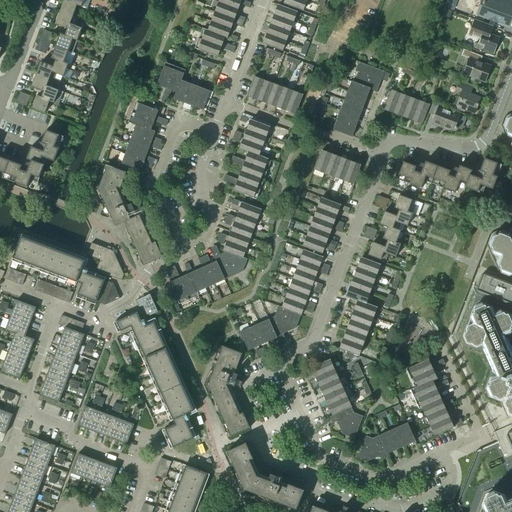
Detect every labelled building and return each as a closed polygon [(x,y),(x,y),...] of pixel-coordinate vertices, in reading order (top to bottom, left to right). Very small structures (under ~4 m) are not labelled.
[(72,17),(72,16),(76,6),(77,5),(68,2),(69,2),(64,0),(63,0),(59,12),(72,17)] [(237,10),(240,0),(219,0),(218,2),(237,10)] [(302,11),(306,1),(303,0),(284,0),(283,4),(302,11)] [(511,15),(511,8),(508,6),(509,0),(484,0),(484,1),(483,1),(482,4),(483,4),(479,15),(491,19),(491,18),(496,20),(495,21),(508,26),(511,15)] [(234,19),(237,10),(218,2),(215,12),(234,19)] [(293,22),(297,12),(278,5),(274,15),(293,22)] [(74,25),(77,18),(72,16),(72,17),(59,12),(55,24),(67,29),(69,24),(74,26),(74,25)] [(230,29),(234,19),(215,12),(211,22),(230,29)] [(289,32),(293,22),(274,15),(270,24),(289,32)] [(493,54),(500,38),(490,35),(493,27),(473,20),(468,34),(480,38),(478,44),(475,43),(473,50),(481,53),(482,50),(493,54)] [(226,39),(230,29),(211,22),(208,31),(224,37),(224,38),(226,39)] [(77,41),(82,28),(74,25),(74,26),(69,24),(67,29),(65,35),(64,36),(73,39),(72,39),(77,41)] [(286,41),(289,32),(270,24),(267,34),(286,41)] [(235,47),(222,42),(224,38),(224,37),(208,31),(205,30),(198,50),(217,57),(220,48),(233,53),(235,47)] [(73,53),(77,41),(72,39),(73,39),(64,36),(65,35),(60,34),(55,46),(68,51),(73,53)] [(282,51),(286,41),(267,34),(263,44),(282,51)] [(64,62),(68,51),(55,46),(51,59),(55,60),(64,63),(64,62)] [(484,82),(490,66),(480,62),(482,57),(463,49),(461,56),(468,58),(462,74),(484,82)] [(63,77),(68,64),(64,62),(64,63),(55,60),(53,67),(51,72),(56,74),(63,77)] [(53,67),(41,62),(36,74),(53,81),(56,74),(51,72),(53,67)] [(380,80),(383,71),(358,62),(355,71),(357,72),(354,82),(353,83),(370,89),(376,92),(381,80),(380,80)] [(176,93),(181,80),(184,74),(164,66),(156,85),(165,89),(161,101),(167,103),(171,91),(175,92),(176,93)] [(51,88),(53,81),(36,74),(31,87),(43,91),(44,91),(46,86),(51,88)] [(257,100),(264,81),(254,77),(246,96),(257,100)] [(183,103),(190,84),(181,80),(176,93),(175,92),(173,99),(183,103)] [(266,103),(273,84),(264,81),(257,100),(266,103)] [(366,98),(370,89),(353,83),(354,82),(351,81),(347,91),(366,98)] [(474,114),(481,98),(470,94),(473,88),(458,82),(455,91),(460,93),(454,109),(464,112),(465,110),(474,114)] [(192,107),(200,88),(190,84),(183,103),(192,107)] [(276,107),(283,88),(273,84),(266,103),(276,107)] [(49,102),(58,105),(63,92),(51,88),(46,86),(44,91),(43,91),(41,97),(49,101),(49,102)] [(202,110),(210,91),(200,88),(192,107),(202,110)] [(285,110),(292,91),(283,88),(276,107),(285,110)] [(393,113),(400,94),(390,90),(383,109),(393,113)] [(295,114),(302,95),(292,91),(285,110),(295,114)] [(363,107),(366,98),(347,91),(344,100),(363,107)] [(402,117),(409,98),(400,94),(393,113),(402,117)] [(49,101),(41,97),(37,96),(32,109),(45,113),(49,102),(49,101)] [(412,120),(419,101),(409,98),(402,117),(412,120)] [(360,116),(363,107),(344,100),(341,108),(360,116)] [(422,124),(429,105),(419,101),(412,120),(422,124)] [(434,116),(437,107),(438,105),(432,102),(428,114),(434,116)] [(168,121),(156,116),(158,111),(139,104),(131,124),(136,125),(136,124),(150,130),(153,122),(165,126),(168,121)] [(455,127),(459,116),(437,107),(434,116),(431,124),(444,129),(445,128),(453,131),(454,129),(456,130),(457,128),(455,127)] [(355,127),(360,116),(341,108),(336,120),(355,127)] [(511,116),(506,119),(504,126),(511,144),(511,227),(510,228),(492,237),(489,244),(501,272),(508,275),(511,273),(511,116)] [(266,137),(269,127),(250,120),(247,130),(266,137)] [(352,137),(355,127),(336,120),(333,130),(352,137)] [(151,142),(155,132),(150,130),(136,124),(136,125),(132,135),(151,142)] [(37,182),(46,159),(54,162),(63,137),(46,130),(41,143),(45,145),(43,151),(31,147),(26,159),(31,161),(26,172),(20,170),(22,166),(0,157),(0,177),(27,187),(30,180),(37,182)] [(262,146),(266,137),(247,130),(243,139),(262,146)] [(147,152),(151,142),(132,135),(128,144),(147,152)] [(258,156),(258,155),(262,146),(243,139),(239,149),(248,153),(248,152),(258,156)] [(144,161),(147,152),(128,144),(125,154),(144,161)] [(324,173),(331,155),(321,151),(314,170),(324,173)] [(260,178),(267,159),(258,155),(258,156),(248,152),(248,153),(245,161),(232,156),(230,162),(243,166),(241,171),(260,178)] [(140,171),(144,162),(144,161),(125,154),(121,164),(140,171)] [(333,177),(340,158),(331,155),(324,173),(333,177)] [(343,181),(350,162),(340,158),(333,177),(343,181)] [(492,190),(501,165),(484,158),(479,171),(484,173),(481,179),(470,175),(465,188),(482,194),(484,187),(492,190)] [(431,183),(437,166),(425,161),(420,174),(414,171),(416,167),(403,162),(396,179),(421,188),(424,181),(431,183)] [(353,185),(360,165),(350,162),(343,181),(353,185)] [(465,188),(470,175),(472,170),(459,166),(454,178),(448,175),(450,171),(437,166),(431,183),(455,193),(458,185),(465,188)] [(130,219),(116,188),(117,187),(120,188),(126,173),(110,167),(107,174),(104,173),(98,189),(106,205),(109,204),(111,210),(108,211),(115,227),(124,223),(128,232),(126,233),(125,234),(127,241),(129,241),(135,239),(136,242),(133,243),(140,259),(143,257),(145,260),(139,263),(138,265),(139,267),(162,257),(155,242),(152,244),(139,215),(130,219)] [(253,198),(260,178),(241,171),(238,180),(225,175),(223,181),(236,185),(234,191),(253,198)] [(412,213),(416,202),(399,195),(394,208),(398,210),(399,209),(407,212),(412,213)] [(336,215),(340,205),(321,198),(317,208),(336,215)] [(257,220),(260,210),(242,202),(238,212),(257,220)] [(132,215),(142,211),(139,206),(133,209),(131,204),(127,205),(132,215)] [(333,224),(336,215),(317,208),(314,217),(333,224)] [(407,226),(412,213),(407,212),(399,209),(398,210),(396,216),(394,221),(399,223),(407,226)] [(394,221),(396,216),(384,211),(379,224),(387,227),(397,230),(399,223),(394,221)] [(253,229),(257,220),(238,212),(234,222),(253,229)] [(329,234),(333,224),(314,217),(310,227),(329,234)] [(249,239),(253,229),(234,222),(231,232),(249,239)] [(325,244),(329,234),(310,227),(306,236),(325,244)] [(395,243),(396,243),(400,231),(397,230),(387,227),(382,239),(387,241),(387,240),(395,243)] [(246,248),(249,239),(231,232),(227,241),(246,248)] [(322,254),(325,244),(306,236),(302,246),(322,254)] [(81,269),(85,261),(21,237),(13,258),(81,284),(76,297),(95,305),(96,302),(105,305),(119,299),(112,284),(86,273),(87,271),(81,269)] [(395,257),(400,244),(396,243),(395,243),(387,240),(387,241),(384,247),(382,252),(388,254),(395,257)] [(242,257),(246,248),(227,241),(223,251),(242,258),(242,257)] [(388,254),(382,252),(384,247),(372,242),(367,255),(385,262),(388,254)] [(123,275),(113,251),(91,243),(87,255),(100,260),(96,271),(121,280),(123,275)] [(319,267),(322,257),(303,250),(300,260),(319,267)] [(242,272),(247,259),(242,257),(242,258),(223,251),(222,253),(213,257),(215,261),(224,280),(242,272)] [(376,274),(380,264),(361,257),(357,267),(376,274)] [(315,277),(319,267),(300,260),(296,269),(315,277)] [(224,280),(215,261),(206,265),(215,284),(224,280)] [(215,284),(206,265),(197,270),(205,288),(215,284)] [(196,293),(188,274),(179,278),(174,266),(169,269),(174,280),(169,283),(177,301),(196,293)] [(372,284),(376,274),(357,267),(353,277),(372,284)] [(10,281),(14,271),(9,269),(5,279),(10,281)] [(311,286),(315,277),(296,269),(292,279),(311,286)] [(205,288),(197,270),(188,274),(196,293),(205,288)] [(16,283),(20,273),(14,271),(10,281),(16,283)] [(22,285),(26,275),(20,273),(16,283),(22,285)] [(511,284),(484,273),(480,275),(475,288),(477,292),(511,305),(511,284)] [(369,293),(372,284),(353,277),(350,286),(369,293)] [(308,296),(311,286),(292,279),(289,288),(308,296)] [(40,292),(44,282),(39,280),(35,290),(40,292)] [(46,295),(50,284),(44,282),(40,292),(46,295)] [(52,297),(55,286),(50,284),(46,295),(52,297)] [(57,299),(61,289),(55,286),(52,297),(57,299)] [(365,303),(369,293),(350,286),(346,297),(357,301),(358,300),(365,303)] [(304,305),(308,296),(289,288),(285,298),(304,305)] [(63,301),(67,291),(61,289),(57,299),(63,301)] [(69,303),(72,293),(67,291),(63,301),(69,303)] [(158,312),(150,294),(135,301),(143,318),(158,312)] [(301,315),(304,305),(285,298),(282,307),(282,308),(301,315)] [(32,318),(36,308),(16,300),(12,310),(32,318)] [(373,317),(377,307),(365,303),(358,300),(357,301),(354,310),(373,317)] [(511,511),(511,350),(507,338),(505,339),(503,335),(509,332),(511,325),(511,319),(510,315),(481,304),(474,307),(463,336),(466,343),(476,347),(482,344),(484,348),(482,349),(493,373),(495,372),(496,376),(490,378),(486,389),(489,396),(499,400),(506,397),(504,404),(508,414),(511,415),(511,497),(509,499),(510,500),(506,502),(503,496),(493,492),(486,495),(479,511),(511,511)] [(296,328),(301,315),(282,308),(282,307),(278,306),(274,317),(268,319),(274,332),(281,329),(283,334),(296,328)] [(28,327),(32,318),(12,310),(9,320),(28,327)] [(369,327),(373,317),(354,310),(350,320),(369,327)] [(194,411),(154,322),(145,325),(143,320),(141,321),(137,312),(114,322),(118,332),(130,327),(137,340),(131,343),(135,351),(140,348),(175,424),(164,429),(173,448),(194,438),(185,420),(188,419),(185,414),(194,411)] [(63,327),(67,317),(61,315),(58,325),(63,327)] [(69,329),(72,320),(67,317),(63,327),(64,327),(69,329)] [(274,332),(268,319),(259,324),(267,342),(277,338),(274,332)] [(25,336),(28,327),(9,320),(5,330),(14,334),(24,337),(25,336)] [(75,331),(78,322),(72,320),(69,329),(75,331)] [(366,336),(369,327),(350,320),(347,329),(366,336)] [(80,333),(84,324),(78,322),(75,331),(80,333)] [(267,342),(259,324),(249,328),(258,346),(267,342)] [(80,345),(84,334),(80,333),(75,331),(69,329),(64,327),(61,337),(80,345)] [(258,346),(249,328),(240,332),(248,351),(258,346)] [(362,346),(366,336),(347,329),(343,339),(362,346)] [(30,350),(34,340),(25,336),(24,337),(14,334),(11,342),(30,350)] [(77,354),(80,345),(61,337),(57,347),(77,354)] [(358,356),(362,346),(343,339),(339,349),(347,352),(345,357),(351,359),(353,354),(358,356)] [(27,359),(30,350),(11,342),(7,352),(27,359)] [(239,414),(226,385),(232,368),(236,369),(242,353),(219,345),(218,348),(218,350),(224,352),(223,355),(220,354),(213,371),(211,370),(209,371),(206,377),(207,379),(210,380),(208,385),(215,401),(218,399),(219,402),(214,405),(213,407),(215,411),(217,412),(223,410),(224,413),(221,414),(228,429),(231,428),(232,431),(226,433),(226,435),(227,438),(249,428),(242,413),(239,414)] [(77,354),(57,347),(54,356),(73,364),(77,354)] [(23,369),(27,359),(7,352),(3,362),(23,369)] [(69,373),(73,364),(54,356),(50,366),(69,373)] [(437,379),(433,370),(445,364),(442,359),(430,365),(428,359),(409,368),(418,386),(413,388),(413,389),(432,380),(432,381),(437,379)] [(334,369),(329,360),(311,368),(315,378),(334,369)] [(0,371),(19,379),(23,369),(3,362),(0,371)] [(66,383),(69,373),(50,366),(46,376),(66,383)] [(338,379),(334,369),(315,378),(319,387),(338,379)] [(242,382),(235,379),(237,374),(233,373),(229,383),(240,387),(242,382)] [(62,393),(66,383),(46,376),(43,385),(62,393)] [(324,396),(342,388),(338,379),(319,387),(324,396)] [(440,399),(437,391),(449,385),(446,380),(434,385),(432,381),(432,380),(413,389),(422,407),(440,399)] [(58,402),(62,393),(43,385),(39,395),(58,402)] [(346,397),(342,388),(324,396),(328,406),(346,397)] [(351,407),(346,397),(328,406),(332,415),(338,413),(351,407)] [(444,408),(440,399),(422,407),(426,417),(444,408)] [(88,429),(95,410),(85,406),(77,426),(88,429)] [(354,439),(363,416),(353,413),(351,407),(338,413),(341,419),(336,421),(342,434),(354,439)] [(449,418),(444,408),(426,417),(430,426),(449,418)] [(97,433),(105,414),(95,410),(88,429),(97,433)] [(0,432),(5,434),(11,418),(12,414),(3,411),(0,417),(0,432)] [(107,437),(114,417),(105,414),(97,433),(107,437)] [(116,440),(124,421),(114,417),(107,437),(116,440)] [(434,436),(453,427),(449,418),(430,426),(434,436)] [(126,444),(134,424),(124,421),(116,440),(126,444)] [(415,441),(407,423),(397,427),(405,446),(415,441)] [(405,446),(397,427),(388,431),(396,450),(405,446)] [(396,450),(388,431),(378,436),(384,448),(386,454),(396,450)] [(384,448),(378,436),(372,438),(363,435),(354,457),(366,462),(379,456),(377,451),(384,448)] [(51,456),(55,446),(35,439),(32,449),(51,456)] [(287,488),(256,476),(249,460),(252,458),(245,443),(227,451),(227,452),(230,451),(233,457),(230,458),(237,474),(240,472),(241,475),(236,478),(235,480),(237,484),(239,485),(241,484),(244,489),(262,496),(261,499),(262,501),(268,503),(270,502),(271,500),(289,506),(290,503),(293,504),(291,510),(292,511),(291,511),(295,511),(303,490),(288,484),(287,488)] [(47,465),(51,456),(32,449),(28,458),(47,465)] [(80,477),(88,457),(78,453),(70,473),(80,477)] [(90,480),(97,461),(88,457),(80,477),(90,480)] [(44,475),(47,465),(28,458),(24,468),(44,475)] [(169,467),(171,462),(160,458),(158,463),(169,467)] [(100,484),(107,465),(97,461),(90,480),(100,484)] [(166,473),(169,467),(158,463),(156,469),(166,473)] [(110,488),(115,474),(117,468),(107,465),(100,484),(110,488)] [(192,511),(207,474),(185,465),(167,511),(192,511)] [(40,484),(44,475),(24,468),(21,477),(40,484)] [(164,479),(166,473),(156,469),(154,475),(164,479)] [(279,482),(281,476),(283,471),(277,469),(275,476),(270,474),(269,478),(279,482)] [(118,485),(121,478),(115,476),(113,483),(118,485)] [(37,494),(40,484),(21,477),(17,487),(37,494)] [(33,504),(37,494),(17,487),(13,496),(33,504)] [(26,511),(29,511),(33,504),(13,496),(10,506),(26,511)] [(151,511),(154,507),(143,503),(139,511),(151,511)]
